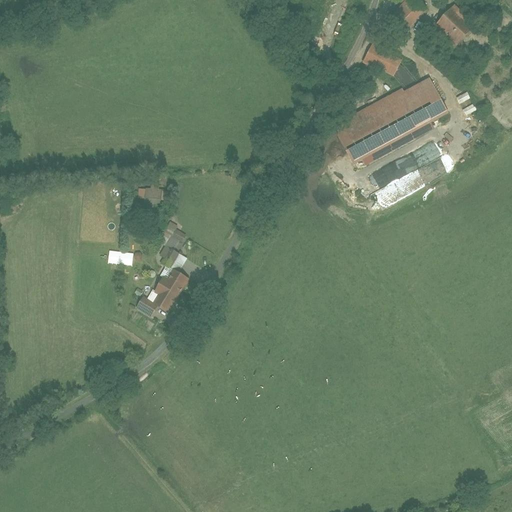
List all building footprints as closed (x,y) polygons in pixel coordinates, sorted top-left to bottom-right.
[(427,12),(413,0),(410,0),(388,24),(402,38),(427,12)] [(475,30),(452,9),(435,27),(459,49),(475,30)] [(367,65),(391,77),(399,60),(375,49),(367,65)] [(452,118),(432,79),(337,128),(357,166),(452,118)] [(460,97),(462,103),(471,100),(469,94),(460,97)] [(388,170),(389,187),(371,196),(372,200),(375,207),(379,206),(388,202),(389,204),(403,197),(398,189),(398,190),(388,170)] [(148,200),(148,203),(162,204),(162,201),(170,201),(170,191),(141,189),(140,199),(148,200)] [(145,298),(139,308),(155,317),(160,308),(170,314),(191,277),(177,269),(185,255),(172,248),(162,267),(169,271),(156,293),(153,292),(148,300),(145,298)]
